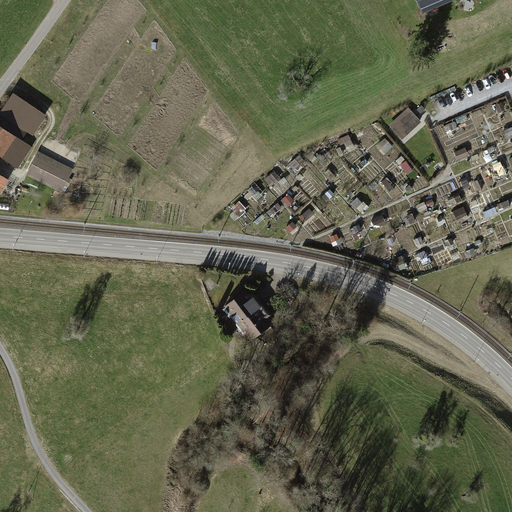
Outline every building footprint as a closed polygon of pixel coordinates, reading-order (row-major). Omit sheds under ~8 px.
[(447,0),(418,0),(423,10),(447,0)] [(0,127),(19,141),(29,125),(36,130),(44,117),(13,96),(0,115),(0,127)] [(412,128),(420,121),(411,112),(404,119),(400,115),(395,119),(397,121),(392,125),(396,130),(406,121),(412,128)] [(0,127),(0,153),(12,162),(11,163),(17,167),(30,149),(19,141),(0,127)] [(384,155),(394,147),(386,138),(376,146),(384,155)] [(71,172),(37,155),(28,173),(62,190),(71,172)] [(243,294),(223,309),(230,317),(233,315),(251,339),(270,325),(264,317),(268,314),(254,296),(255,289),(244,287),(243,294)]
